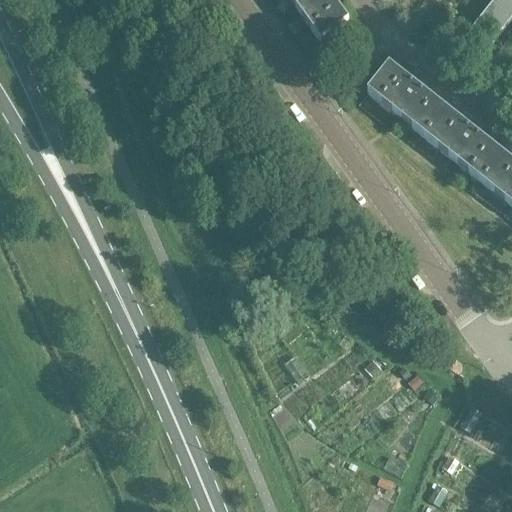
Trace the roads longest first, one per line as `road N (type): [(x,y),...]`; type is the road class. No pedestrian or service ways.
road 1 (residential): [(491,356),(237,0)]
road 2 (secondary): [(114,288),(0,11)]
road 3 (secondary): [(214,511),(114,288)]
road 4 (secondary): [(0,98),(114,288)]
road 5 (residential): [(511,136),(393,48),(358,0)]
